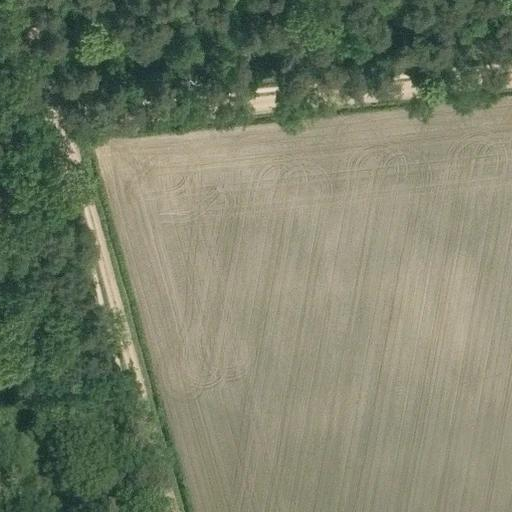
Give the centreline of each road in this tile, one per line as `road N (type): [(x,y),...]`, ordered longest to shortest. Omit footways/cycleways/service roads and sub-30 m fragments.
road 1 (track): [(511,79),(0,143)]
road 2 (track): [(163,511),(55,110)]
